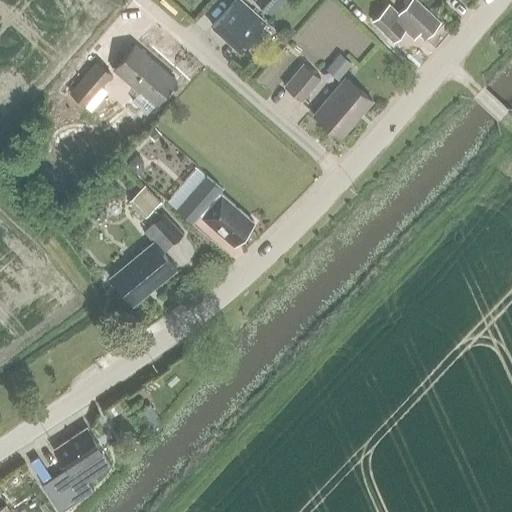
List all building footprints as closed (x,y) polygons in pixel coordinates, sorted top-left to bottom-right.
[(239,51),(264,23),(239,0),(235,0),(212,27),(239,51)] [(255,0),(254,2),(270,16),(284,0),(255,0)] [(424,39),(439,23),(414,0),(411,0),(398,14),(388,5),(372,21),(393,42),(405,30),(414,38),(418,33),(424,39)] [(146,114),(154,105),(175,80),(134,45),(113,69),(139,92),(131,102),(146,114)] [(339,54),(326,69),(338,80),(351,64),(339,54)] [(111,75),(96,62),(65,99),(77,109),(82,103),(85,106),(111,75)] [(302,65),(284,87),(302,102),(321,80),(302,65)] [(314,117),(342,139),(371,102),(343,80),(314,117)] [(154,128),(148,135),(154,141),(160,135),(154,128)] [(192,224),(205,210),(206,211),(201,218),(233,246),(253,223),(221,195),(220,195),(218,193),(221,189),(206,176),(176,210),(192,224)] [(144,218),(159,203),(143,187),(128,201),(144,218)] [(161,253),(182,235),(163,213),(143,231),(152,242),(108,277),(132,306),(176,269),(161,253)] [(113,406),(117,413),(122,410),(118,403),(113,406)] [(53,450),(65,468),(69,473),(102,451),(86,427),(53,450)] [(59,511),(93,490),(89,484),(87,481),(111,465),(102,451),(69,473),(65,468),(41,484),(59,511)]
